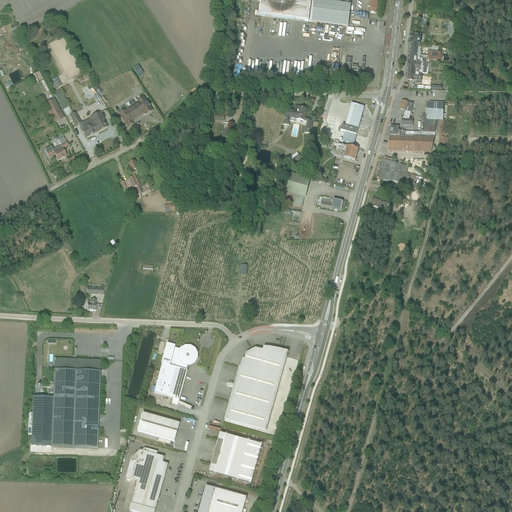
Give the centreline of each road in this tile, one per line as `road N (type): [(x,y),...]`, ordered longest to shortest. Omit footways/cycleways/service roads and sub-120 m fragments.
road 1 (track): [(511,157),(445,157),(346,511)]
road 2 (unclassified): [(0,218),(154,136),(200,95),(386,95)]
road 3 (track): [(323,327),(341,323),(380,282),(511,397)]
road 4 (unclassified): [(235,341),(214,325),(0,316)]
road 5 (track): [(511,257),(374,411)]
road 6 (primary): [(320,338),(371,151)]
road 7 (unclassified): [(235,341),(220,358),(176,511)]
road 8 (primary): [(271,511),(320,338)]
